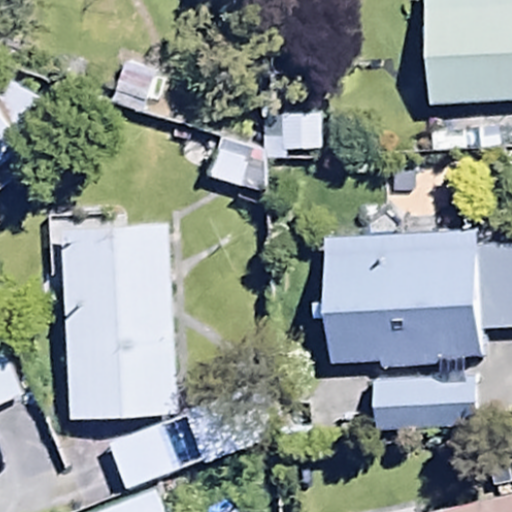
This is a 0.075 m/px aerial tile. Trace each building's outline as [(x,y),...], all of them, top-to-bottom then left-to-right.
[(511,3),(448,6),(453,124),(511,121),(511,3)] [(0,79),(0,202),(81,143),(22,63),(0,79)] [(196,239),(82,244),(90,429),(204,424),(196,239)] [(480,247),(333,252),(337,380),(489,375),(487,341),(511,339),(511,257),(481,259),(480,247)] [(0,330),(0,416),(31,403),(0,330)] [(480,391),(377,395),(378,441),(482,437),(480,391)] [(166,511),(163,501),(133,511),(166,511)]
